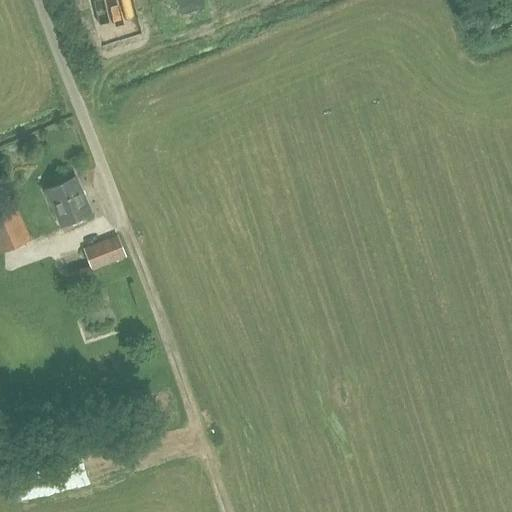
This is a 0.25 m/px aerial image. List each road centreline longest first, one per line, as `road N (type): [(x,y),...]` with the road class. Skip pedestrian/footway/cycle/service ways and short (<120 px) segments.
road 1 (track): [(130,249),(223,511)]
road 2 (unclassified): [(130,249),(40,0)]
